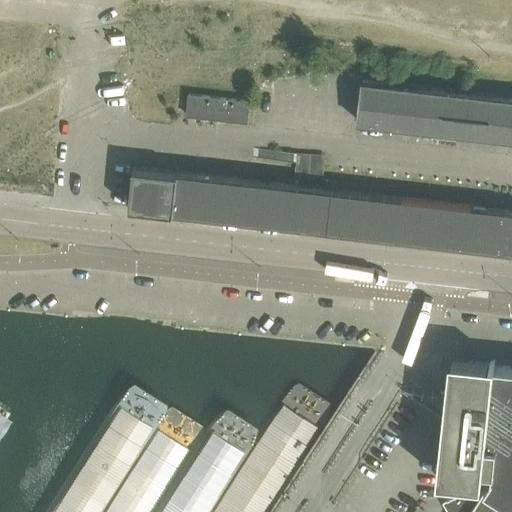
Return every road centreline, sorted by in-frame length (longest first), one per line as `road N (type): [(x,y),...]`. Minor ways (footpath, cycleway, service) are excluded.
road 1 (unclassified): [(511,277),(0,220)]
road 2 (unknown): [(90,118),(511,164)]
